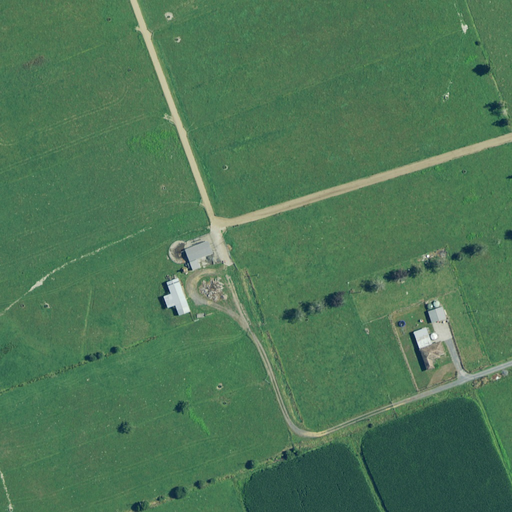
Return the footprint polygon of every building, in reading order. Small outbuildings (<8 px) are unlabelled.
[(192,268),(193,271),(202,268),(199,259),(213,254),(209,242),(186,250),(191,262),(191,263),(188,264),(190,269),(192,268)] [(180,282),(179,278),(167,283),(169,286),(172,294),(164,297),(169,308),(176,305),(180,316),(191,311),(180,282)] [(229,295),(223,280),(217,283),(224,298),(229,295)] [(447,319),(444,307),(429,312),(433,323),(447,319)] [(433,344),(427,328),(415,332),(420,348),(433,344)] [(411,351),(409,343),(403,345),(405,353),(411,351)] [(447,356),(442,343),(421,350),(429,371),(437,369),(434,361),(447,356)]
